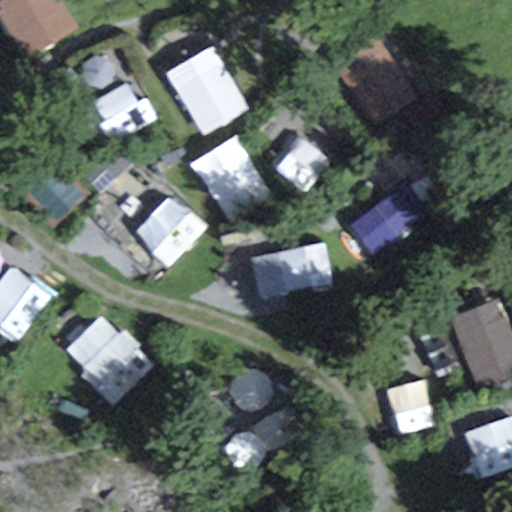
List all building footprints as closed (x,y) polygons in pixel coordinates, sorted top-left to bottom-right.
[(90,26),(74,0),(23,0),(6,10),(34,58),(90,26)] [(224,43),(177,70),(213,134),(261,106),(224,43)] [(149,74),(96,104),(121,148),(174,118),(149,74)] [(31,209),(77,224),(89,186),(43,171),(31,209)] [(180,203),(149,229),(176,261),(207,235),(180,203)] [(266,293),(341,288),(338,245),(263,251),(266,293)] [(0,289),(0,312),(28,333),(61,289),(22,260),(0,289)] [(511,295),(511,294),(462,314),(492,391),(511,383),(511,295)] [(432,328),(455,387),(482,376),(459,318),(432,328)] [(123,401),(166,365),(135,327),(91,364),(123,401)] [(428,375),(391,389),(406,428),(442,415),(428,375)] [(493,478),(511,471),(511,418),(477,430),(493,478)]
